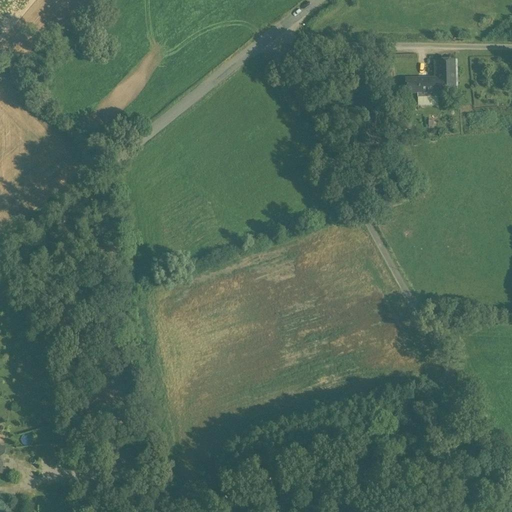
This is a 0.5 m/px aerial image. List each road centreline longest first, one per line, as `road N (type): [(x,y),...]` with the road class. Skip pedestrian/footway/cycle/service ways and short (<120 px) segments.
road 1 (unclassified): [(511,481),(265,37)]
road 2 (unclassified): [(265,37),(0,255)]
road 3 (unclassified): [(511,46),(265,37)]
